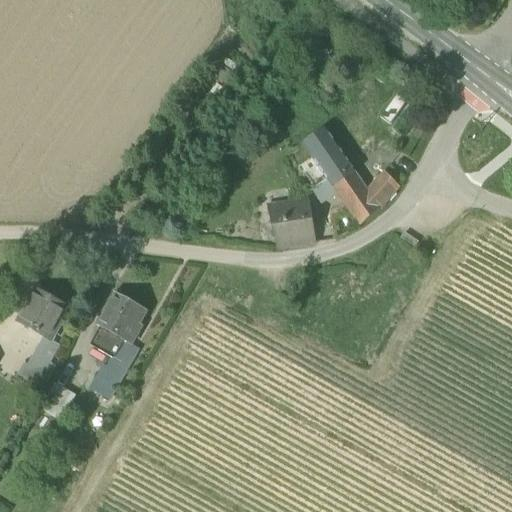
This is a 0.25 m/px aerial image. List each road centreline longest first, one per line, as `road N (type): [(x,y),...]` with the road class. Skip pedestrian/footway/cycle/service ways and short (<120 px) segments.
road 1 (residential): [(426,176),(368,233),(325,254),(269,262),(51,233),(0,235)]
road 2 (secondary): [(483,72),(382,0)]
